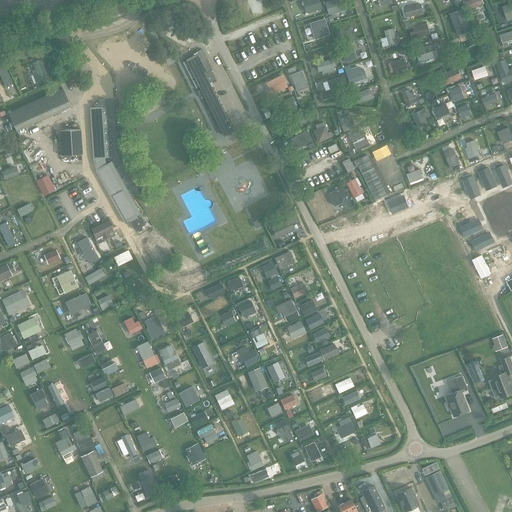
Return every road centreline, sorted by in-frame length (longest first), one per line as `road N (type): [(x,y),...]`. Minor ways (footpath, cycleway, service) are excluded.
road 1 (unclassified): [(419,453),(198,0)]
road 2 (unclassified): [(161,511),(277,492),(419,453)]
road 3 (unclassified): [(164,0),(0,44)]
